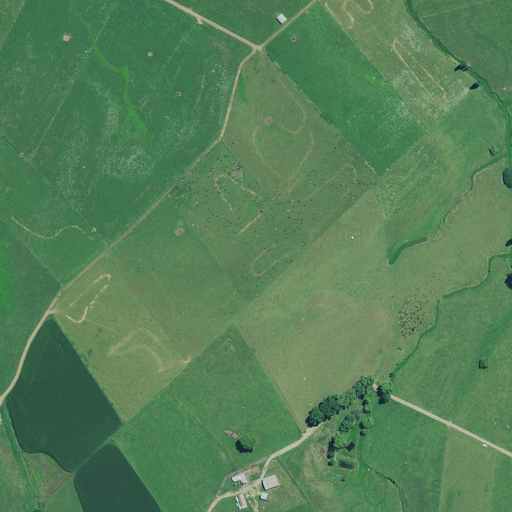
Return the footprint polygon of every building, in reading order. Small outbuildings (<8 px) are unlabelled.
[(287,20),(283,14),(277,18),(282,24),(287,20)] [(227,430),(225,433),(236,439),(238,436),(227,430)] [(241,480),(242,483),(244,483),(244,484),(248,482),(244,473),(232,478),(233,481),(236,482),(241,480)] [(279,486),(276,475),(263,479),(266,490),(279,486)] [(248,507),(243,494),(238,496),(243,509),(248,507)]
